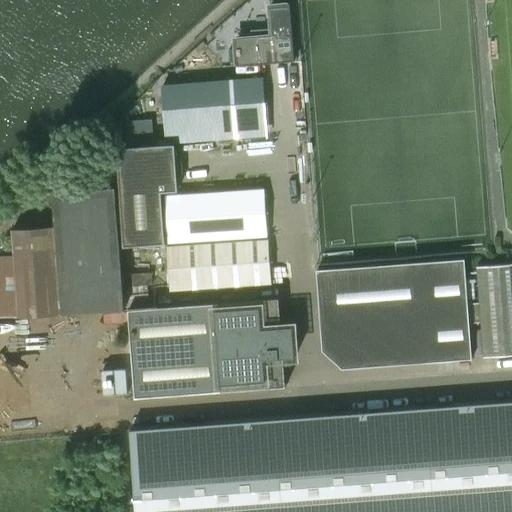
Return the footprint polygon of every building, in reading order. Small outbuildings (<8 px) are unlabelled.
[(268,3),(270,34),(235,37),(237,65),(294,61),(290,2),(268,3)] [(263,78),(190,83),(163,86),(167,133),(267,125),(263,78)] [(177,191),(177,183),(174,145),(117,149),(124,247),(165,244),(161,192),(177,191)] [(14,229),(15,255),(0,256),(0,316),(20,316),(20,318),(62,315),(62,313),(124,309),(149,307),(147,286),(123,288),(116,188),(54,192),(57,226),(14,229)] [(269,237),(266,189),(166,196),(170,244),(269,237)] [(261,284),(272,284),(269,240),(168,247),(171,291),(221,287),(221,290),(261,287),(261,284)] [(511,263),(477,266),(480,302),(468,303),(465,259),(428,261),(435,361),(471,358),(470,322),(481,322),(483,357),(511,355),(511,263)] [(435,361),(428,261),(317,270),(323,350),(343,368),(435,361)] [(286,387),(284,358),(296,357),(294,326),(282,327),(279,298),(129,310),(136,398),(286,387)] [(117,348),(119,377),(132,376),(130,347),(117,348)] [(138,511),(511,511),(511,401),(132,430),(138,511)]
